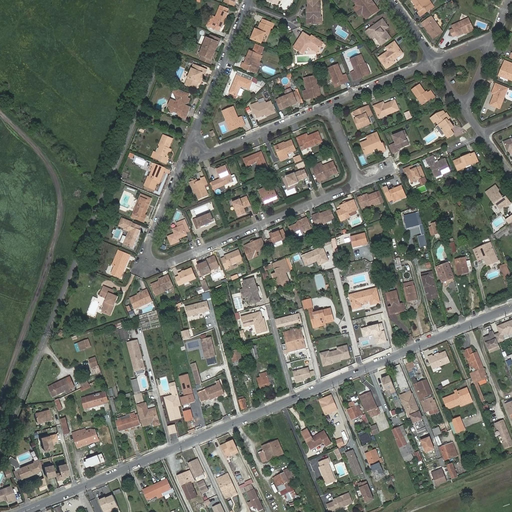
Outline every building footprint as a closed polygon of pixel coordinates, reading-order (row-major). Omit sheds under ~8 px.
[(307,8),(307,15),(308,15),(308,17),(307,17),(307,24),(317,24),(317,18),(320,18),(320,3),(316,3),(316,0),(307,0),(308,3),(309,3),(309,7),(308,7),(307,8)] [(352,0),(356,5),(359,9),(362,14),(366,19),(379,10),(375,4),(372,7),(369,3),(367,0),(352,0)] [(430,5),(427,0),(411,0),(416,7),(417,6),(418,7),(416,8),(419,12),(418,12),(420,16),(426,12),(424,9),(430,5)] [(429,0),(427,0),(430,5),(424,9),(426,12),(434,7),(429,0)] [(224,20),(225,21),(228,13),(227,12),(229,9),(221,6),(213,24),(222,28),(224,23),(223,22),(224,20)] [(424,26),(428,31),(430,34),(433,39),(442,32),(431,17),(422,23),(424,26)] [(383,31),(384,30),(388,27),(383,19),(366,31),(372,39),(375,37),(381,45),(389,39),(383,31)] [(464,32),(472,28),(468,19),(452,26),(453,29),(450,31),(453,37),(457,35),(457,36),(465,33),(464,32)] [(258,30),(257,30),(255,34),(254,33),(251,39),(261,43),(265,33),(268,35),(271,28),(269,27),(271,23),(263,20),(262,24),(261,23),(258,30)] [(391,38),(384,30),(383,31),(389,39),(391,38)] [(312,38),(310,37),(303,33),(294,47),(303,53),(308,45),(317,51),(323,42),(313,36),(312,38)] [(217,43),(219,43),(220,40),(211,36),(209,39),(207,38),(200,55),(202,56),(201,60),(210,63),(212,60),(211,59),(212,56),(213,56),(217,47),(216,46),(217,43)] [(391,50),(389,51),(379,58),(386,68),(394,63),(393,61),(392,60),(393,58),(394,60),(402,53),(399,49),(394,42),(388,46),(391,50)] [(264,47),(256,44),(253,51),(250,50),(246,58),(244,63),(243,63),(241,67),(248,69),(249,66),(257,69),(259,61),(262,55),(261,54),(264,47)] [(363,64),(364,64),(361,55),(350,60),(355,71),(350,73),(354,81),(358,79),(357,77),(367,73),(363,64)] [(510,78),(511,78),(511,66),(511,62),(506,59),(504,64),(506,64),(502,74),(510,77),(510,78)] [(261,62),(259,61),(257,69),(249,66),(248,69),(257,73),(261,62)] [(365,64),(364,64),(363,64),(367,73),(357,77),(358,79),(370,74),(365,64)] [(510,77),(502,74),(506,64),(504,64),(502,69),(500,74),(510,78),(510,77)] [(195,89),(198,82),(199,80),(201,80),(205,70),(193,65),(185,84),(195,89)] [(328,69),(332,79),(335,85),(344,81),(345,83),(348,82),(345,75),(342,76),(337,65),(328,69)] [(253,77),(242,73),(241,77),(237,75),(235,79),(236,79),(235,83),(234,82),(232,87),(229,93),(237,96),(241,86),(249,89),(252,82),(251,81),(253,77)] [(316,86),(317,86),(315,76),(304,78),(307,90),(303,91),(305,100),(309,99),(309,97),(318,94),(316,86)] [(335,85),(332,79),(331,79),(334,87),(339,85),(345,83),(344,81),(335,85)] [(492,93),(495,94),(495,97),(494,97),(490,104),(500,108),(508,88),(496,83),(492,93)] [(412,90),(417,97),(419,96),(424,103),(431,98),(432,99),(435,97),(430,91),(428,93),(426,94),(425,92),(419,84),(412,90)] [(318,85),(317,86),(316,86),(318,94),(309,97),(309,99),(316,97),(321,96),(318,85)] [(170,104),(167,105),(170,112),(172,111),(177,113),(176,116),(181,118),(183,115),(187,116),(189,111),(185,109),(185,107),(183,107),(184,104),(187,103),(189,99),(187,98),(189,94),(173,88),(171,93),(173,94),(177,101),(170,104)] [(292,104),(292,105),(300,102),(296,92),(277,100),(281,110),(288,107),(287,105),(292,104)] [(385,106),(384,105),(383,102),(374,106),(379,118),(398,110),(395,101),(387,104),(387,105),(385,106)] [(253,109),(255,114),(257,118),(263,115),(263,114),(265,113),(265,114),(266,116),(275,112),(270,102),(264,105),(259,107),(258,105),(257,103),(251,106),(252,110),(253,109)] [(354,112),(357,119),(358,122),(356,122),(358,128),(370,123),(367,117),(372,114),(368,106),(354,112)] [(222,112),(225,120),(227,120),(230,128),(239,124),(240,126),(244,125),(241,117),(237,118),(232,107),(222,112)] [(437,114),(431,118),(434,123),(436,121),(438,125),(436,127),(440,132),(442,130),(444,133),(447,138),(453,134),(450,130),(453,127),(449,121),(448,122),(447,120),(448,119),(449,118),(446,113),(445,114),(443,112),(437,114)] [(227,120),(225,120),(225,121),(229,131),(233,129),(240,126),(239,124),(230,128),(227,120)] [(408,145),(405,137),(407,136),(404,131),(393,136),(396,143),(392,144),(396,152),(399,150),(398,148),(408,145)] [(308,138),(307,137),(306,135),(297,139),(302,150),(322,142),(318,132),(310,136),(310,137),(308,138)] [(364,153),(372,150),(372,148),(377,146),(377,148),(380,153),(386,150),(382,143),(381,143),(376,133),(366,137),(368,140),(360,143),(364,153)] [(172,139),(164,136),(159,145),(160,146),(157,153),(157,155),(160,156),(158,160),(166,163),(168,159),(168,158),(166,158),(168,153),(168,152),(170,149),(169,149),(172,139)] [(291,141),(284,144),(285,145),(277,148),(280,157),(279,157),(281,161),(288,158),(286,154),(295,150),(291,141)] [(285,145),(284,144),(284,143),(275,147),(279,157),(280,157),(277,148),(285,145)] [(153,152),(151,158),(158,160),(160,156),(157,155),(157,153),(153,152)] [(255,157),(254,155),(244,159),(247,167),(257,163),(260,171),(268,168),(262,152),(258,153),(258,155),(255,157)] [(470,154),(462,158),(454,162),(458,170),(465,167),(470,165),(478,162),(474,154),(471,155),(470,154)] [(295,163),(302,160),(300,155),(293,158),(295,163)] [(433,156),(426,159),(428,164),(429,163),(434,175),(441,172),(442,174),(450,171),(445,159),(435,164),(434,161),(435,161),(433,156)] [(329,175),(329,176),(338,172),(334,162),(323,166),(321,163),(313,166),(314,169),(317,168),(320,178),(329,175)] [(154,164),(151,170),(148,177),(147,176),(143,185),(153,189),(156,182),(157,180),(158,181),(159,181),(163,172),(162,172),(163,168),(154,164)] [(220,178),(221,179),(212,183),(215,190),(233,182),(226,165),(220,168),(217,169),(220,178)] [(411,182),(419,178),(420,181),(425,179),(420,167),(413,169),(412,166),(403,170),(405,174),(407,172),(411,182)] [(330,177),(329,176),(329,175),(320,178),(317,168),(314,169),(314,170),(319,182),(324,180),(330,177)] [(300,171),(286,177),(290,186),(296,184),(295,183),(298,182),(304,179),(303,179),(308,177),(305,170),(300,171)] [(193,184),(196,192),(199,199),(208,195),(204,186),(207,184),(204,178),(201,179),(202,181),(197,182),(193,184)] [(391,197),(392,200),(393,202),(406,197),(401,186),(394,189),(392,189),(389,191),(388,189),(384,191),(387,198),(391,197)] [(264,204),(269,202),(269,200),(273,199),(273,200),(278,198),(274,188),(266,191),(265,187),(258,190),(264,204)] [(501,198),(502,198),(498,193),(499,192),(496,187),(485,194),(491,201),(494,203),(499,210),(503,207),(505,208),(509,205),(510,204),(506,197),(504,198),(503,199),(502,200),(501,198)] [(367,194),(358,198),(362,208),(371,204),(372,206),(380,203),(376,193),(368,196),(367,194)] [(148,203),(149,203),(151,199),(141,195),(132,217),(144,221),(146,216),(144,215),(148,206),(147,205),(148,203)] [(246,205),(247,206),(251,205),(247,196),(232,202),(238,216),(246,213),(244,208),(243,206),(246,205)] [(342,209),(338,211),(337,211),(341,221),(350,217),(348,213),(357,209),(353,200),(346,203),(344,204),(340,205),(342,209)] [(318,213),(313,215),(317,226),(321,225),(321,226),(325,224),(324,223),(331,220),(332,224),(335,223),(334,219),(331,210),(320,214),(319,215),(318,213)] [(210,213),(197,219),(196,218),(192,219),(196,229),(200,227),(200,226),(204,224),(204,225),(209,223),(208,223),(213,221),(210,213)] [(405,216),(407,228),(419,225),(416,213),(405,216)] [(303,231),(311,228),(306,218),(297,222),(298,224),(290,227),(294,237),(304,233),(303,231)] [(179,237),(180,238),(187,235),(186,233),(189,231),(185,221),(177,224),(179,228),(174,230),(175,234),(168,237),(171,245),(179,241),(178,239),(177,237),(179,237)] [(134,238),(136,239),(140,230),(138,229),(140,225),(132,222),(123,244),(133,247),(135,241),(133,241),(134,238)] [(441,233),(438,222),(432,224),(434,235),(441,233)] [(505,227),(494,235),(498,240),(509,232),(505,227)] [(270,235),(272,239),(265,242),(267,246),(274,244),(281,240),(286,238),(283,230),(276,233),(270,235)] [(367,245),(365,233),(351,237),(354,248),(367,245)] [(425,235),(418,236),(421,248),(428,246),(425,235)] [(250,248),(246,249),(245,250),(249,260),(258,256),(256,252),(265,249),(261,239),(254,242),(251,243),(248,245),(250,248)] [(477,249),(481,259),(489,256),(489,254),(494,252),(490,243),(477,249)] [(328,261),(323,248),(302,256),(306,265),(317,261),(319,265),(328,261)] [(224,257),(221,259),(225,270),(229,268),(229,266),(243,260),(239,250),(228,254),(224,256),(224,257)] [(124,266),(125,266),(130,255),(118,251),(113,265),(115,266),(112,274),(121,278),(124,269),(123,269),(124,266)] [(297,253),(290,256),(293,263),(299,261),(297,253)] [(206,262),(197,266),(202,276),(211,273),(210,271),(218,267),(214,257),(205,260),(206,262)] [(285,258),(273,263),(277,273),(272,275),(277,286),(289,281),(286,273),(290,271),(285,258)] [(455,260),(458,274),(468,272),(465,258),(455,260)] [(446,281),(453,278),(454,277),(448,263),(437,268),(443,282),(446,281)] [(191,269),(179,274),(180,276),(176,277),(179,285),(195,278),(191,269)] [(422,275),(427,296),(437,294),(433,278),(434,277),(433,272),(422,275)] [(160,280),(151,284),(156,295),(165,291),(164,289),(172,285),(168,274),(159,278),(160,280)] [(317,289),(325,288),(323,274),(315,275),(317,289)] [(254,278),(244,281),(245,285),(246,289),(245,291),(246,295),(248,296),(249,300),(250,304),(260,301),(258,292),(256,291),(255,289),(256,287),(254,278)] [(205,280),(201,282),(205,292),(209,290),(205,280)] [(405,288),(408,301),(417,299),(414,286),(405,288)] [(118,296),(112,294),(109,293),(110,289),(103,287),(100,296),(106,298),(105,301),(105,302),(108,303),(106,307),(105,306),(102,312),(110,316),(114,306),(113,305),(114,302),(115,303),(118,296)] [(364,303),(367,302),(370,301),(371,305),(380,302),(376,288),(350,295),(353,309),(362,307),(361,304),(364,303)] [(139,294),(136,295),(130,298),(134,309),(152,301),(146,289),(143,291),(143,292),(139,294)] [(391,300),(393,307),(390,307),(392,314),(402,312),(397,291),(386,293),(388,300),(391,300)] [(302,301),(304,309),(309,308),(313,307),(311,300),(302,301)] [(207,301),(186,307),(188,316),(195,314),(197,314),(209,311),(207,301)] [(310,314),(313,326),(323,324),(322,321),(325,320),(325,323),(334,321),(331,309),(314,313),(310,314)] [(262,311),(242,317),(244,327),(255,324),(258,334),(268,331),(265,321),(264,321),(264,318),(262,311)] [(277,325),(302,319),(300,314),(276,320),(277,325)] [(302,321),(302,319),(277,325),(278,327),(302,321)] [(511,320),(497,326),(503,341),(511,337),(511,320)] [(382,323),(361,329),(363,337),(374,335),(377,345),(387,342),(382,323)] [(284,332),(287,344),(288,348),(305,344),(302,333),(300,328),(284,332)] [(489,336),(484,338),(490,353),(495,351),(495,350),(496,347),(499,346),(493,332),(489,333),(491,336),(491,337),(489,338),(489,336)] [(211,337),(201,340),(206,358),(216,356),(211,337)] [(89,339),(74,344),(77,352),(92,348),(89,339)] [(137,340),(128,343),(135,371),(145,369),(142,360),(141,358),(142,358),(137,340)] [(347,344),(338,346),(339,350),(329,353),(329,352),(321,354),(324,366),(332,363),(332,361),(338,359),(338,358),(341,358),(341,359),(350,357),(347,344)] [(247,347),(250,360),(262,357),(259,345),(247,347)] [(464,350),(471,366),(472,365),(473,368),(475,368),(476,371),(470,374),(474,384),(478,382),(488,378),(484,369),(481,370),(481,368),(483,367),(477,353),(473,354),(470,348),(464,350)] [(231,352),(232,360),(233,362),(236,361),(237,364),(243,362),(240,353),(242,352),(241,349),(231,352)] [(428,358),(433,370),(450,363),(445,352),(439,355),(435,356),(433,357),(432,356),(428,358)] [(294,371),(296,382),(303,380),(302,378),(311,376),(308,368),(294,371)] [(197,384),(201,383),(198,370),(193,371),(197,384)] [(271,386),(268,376),(266,372),(260,375),(261,377),(258,378),(261,389),(271,386)] [(187,375),(180,377),(185,397),(181,398),(183,405),(195,402),(193,395),(192,393),(190,392),(192,390),(187,375)] [(396,391),(390,376),(382,379),(387,391),(390,390),(391,393),(396,391)] [(67,395),(72,392),(66,379),(48,387),(52,398),(65,391),(67,395)] [(140,393),(136,379),(132,381),(135,395),(140,393)] [(426,380),(414,385),(420,400),(424,399),(423,397),(432,393),(426,380)] [(206,401),(210,400),(224,394),(219,382),(217,382),(217,385),(201,392),(206,401)] [(486,403),(478,382),(474,384),(483,405),(486,403)] [(182,406),(176,384),(170,385),(173,394),(175,393),(176,396),(170,397),(171,401),(166,402),(171,422),(181,419),(180,412),(178,412),(177,408),(178,407),(182,406)] [(458,393),(455,394),(444,399),(448,409),(460,404),(471,400),(467,388),(458,392),(458,393)] [(411,391),(400,395),(409,417),(420,412),(411,391)] [(201,392),(198,393),(201,403),(206,401),(201,392)] [(104,403),(101,393),(82,398),(85,409),(89,407),(89,408),(104,404),(104,403)] [(134,395),(138,406),(145,404),(142,393),(140,393),(135,395),(134,395)] [(360,397),(367,412),(369,411),(371,417),(378,414),(376,408),(377,408),(371,393),(360,397)] [(432,397),(420,401),(425,412),(426,412),(430,411),(431,415),(438,413),(437,409),(434,400),(433,401),(432,397)] [(332,398),(320,403),(325,415),(328,414),(327,411),(336,407),(332,398)] [(60,402),(59,399),(55,401),(59,411),(63,409),(60,402)] [(239,401),(242,409),(248,408),(245,399),(239,401)] [(348,410),(352,420),(363,415),(359,405),(348,410)] [(49,410),(35,414),(38,424),(52,420),(49,410)] [(140,415),(143,424),(158,420),(156,410),(140,415)] [(420,412),(409,417),(412,423),(422,418),(420,412)] [(118,419),(119,421),(116,422),(119,431),(140,425),(137,415),(135,416),(134,414),(127,416),(127,417),(118,419)] [(61,420),(65,434),(69,433),(65,418),(61,420)] [(460,418),(453,421),(458,434),(465,431),(460,418)] [(503,420),(495,423),(498,429),(499,429),(502,436),(509,433),(503,420)] [(377,425),(371,428),(373,433),(380,431),(377,425)] [(435,436),(442,433),(439,426),(432,429),(435,436)] [(412,454),(403,436),(399,427),(393,430),(397,438),(396,439),(403,457),(412,454)] [(76,435),(74,436),(78,448),(95,442),(90,430),(86,431),(81,433),(80,431),(75,432),(76,435)] [(307,430),(302,433),(307,442),(311,450),(324,442),(326,446),(331,444),(324,432),(312,439),(307,430)] [(511,441),(509,433),(502,436),(504,442),(503,443),(506,449),(511,446),(511,441)] [(56,434),(41,438),(45,451),(53,449),(52,445),(52,442),(53,442),(58,440),(56,434)] [(407,435),(403,436),(412,454),(414,453),(407,435)] [(430,437),(422,440),(427,452),(435,448),(430,437)] [(233,440),(221,446),(226,457),(229,456),(228,453),(237,449),(233,440)] [(262,447),(264,451),(280,444),(278,440),(262,447)] [(452,443),(439,448),(444,460),(456,456),(452,443)] [(280,444),(264,451),(259,453),(263,462),(284,454),(280,444)] [(362,471),(352,448),(345,451),(354,474),(362,471)] [(366,454),(371,466),(383,462),(381,458),(380,459),(376,450),(366,454)] [(16,468),(20,461),(9,456),(6,463),(16,468)] [(330,463),(328,458),(319,462),(321,466),(319,467),(327,485),(336,481),(329,463),(330,463)] [(39,459),(34,461),(34,463),(14,471),(17,480),(21,478),(21,479),(42,470),(39,459)] [(189,464),(195,478),(204,474),(198,460),(189,464)] [(446,463),(452,479),(458,477),(451,461),(446,463)] [(66,464),(58,466),(60,473),(62,479),(64,479),(63,478),(65,477),(65,476),(69,475),(66,464)] [(55,474),(53,465),(44,467),(47,478),(56,476),(55,474)] [(278,487),(290,481),(295,478),(291,470),(273,478),(278,487)] [(195,481),(191,471),(177,477),(182,487),(184,486),(185,489),(184,489),(187,495),(188,496),(190,500),(198,497),(191,482),(195,481)] [(434,476),(437,485),(446,481),(443,472),(434,476)] [(217,478),(225,495),(235,490),(229,476),(228,477),(226,474),(217,478)] [(149,500),(151,499),(158,495),(159,498),(163,496),(162,493),(172,489),(167,479),(143,490),(148,500),(149,500)] [(366,480),(358,483),(366,502),(374,499),(366,480)] [(208,489),(204,481),(197,484),(201,493),(208,489)] [(294,491),(290,481),(278,487),(282,496),(290,492),(294,491)] [(11,487),(0,490),(0,501),(7,499),(8,502),(12,500),(13,502),(16,500),(11,487)] [(263,509),(254,489),(247,492),(254,507),(257,508),(259,511),(263,509)] [(235,490),(225,495),(226,498),(231,497),(230,495),(236,492),(235,490)] [(378,493),(382,502),(388,500),(385,493),(384,494),(383,491),(378,493)] [(293,498),(290,492),(282,496),(285,501),(293,498)] [(350,493),(333,500),(334,502),(327,505),(330,511),(354,502),(350,493)] [(115,494),(100,499),(104,511),(109,511),(120,508),(115,494)] [(221,503),(213,507),(215,511),(223,511),(225,511),(221,503)]
